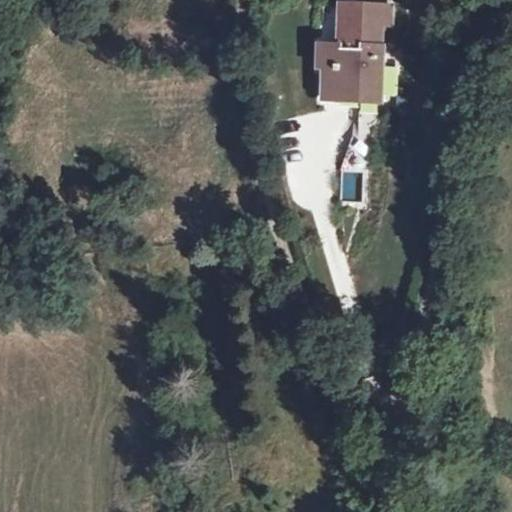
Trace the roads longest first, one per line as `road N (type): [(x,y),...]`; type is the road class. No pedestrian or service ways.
road 1 (track): [(247,0),(245,92),(284,230),(387,511)]
road 2 (track): [(411,386),(457,155),(511,30)]
road 3 (residential): [(401,511),(411,386)]
